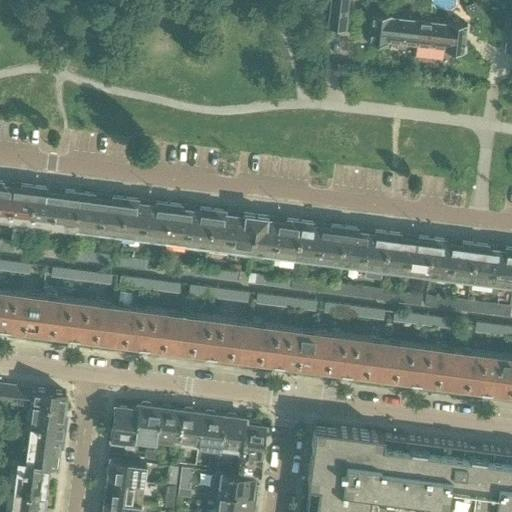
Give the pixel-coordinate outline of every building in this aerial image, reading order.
[(347,0),(331,0),(328,26),(344,28),(347,0)] [(387,40),(424,45),(428,20),(390,16),(391,15),(371,12),(368,41),(387,43),(387,40)] [(428,20),(424,45),(444,47),(444,50),(463,52),(467,24),(447,21),(447,22),(428,20)] [(0,216),(30,220),(34,186),(22,184),(21,186),(2,184),(2,181),(0,181),(0,216)] [(30,220),(75,226),(80,191),(65,189),(65,192),(46,189),(46,187),(34,186),(30,220)] [(75,226),(120,232),(125,197),(113,196),(112,198),(93,196),(94,193),(80,191),(75,226)] [(120,232),(164,238),(169,203),(156,201),(156,204),(137,201),(137,199),(125,197),(120,232)] [(164,238),(208,243),(212,209),(200,207),(200,209),(180,207),(181,205),(169,203),(164,238)] [(208,243),(252,249),(256,214),(244,213),(244,215),(224,213),(224,210),(212,209),(208,243)] [(252,249),(296,255),(299,223),(298,222),(298,220),(287,218),(287,221),(268,218),(268,216),(256,214),(252,249)] [(296,255),(339,260),(344,226),(332,224),(331,227),(312,224),(312,222),(301,220),(301,223),(299,223),(296,255)] [(339,260),(383,266),(387,231),(375,230),(375,232),(356,230),(356,227),(344,226),(339,260)] [(383,266),(427,272),(431,237),(419,235),(419,238),(399,235),(400,233),(387,231),(383,266)] [(427,272),(470,278),(475,243),(462,241),(462,244),(443,241),(443,239),(431,237),(427,272)] [(0,248),(28,252),(30,242),(0,238),(0,248)] [(28,252),(62,256),(63,247),(30,242),(28,252)] [(470,278),(511,283),(511,247),(506,247),(505,249),(486,247),(487,244),(475,243),(470,278)] [(74,258),(146,267),(147,260),(75,250),(74,258)] [(0,267),(29,272),(31,263),(0,258),(0,267)] [(166,270),(239,280),(240,272),(167,262),(166,270)] [(51,275),(111,282),(112,273),(53,266),(51,275)] [(239,280),(254,282),(255,274),(256,267),(247,266),(246,273),(240,272),(239,280)] [(254,282),(291,286),(292,279),(255,274),(254,282)] [(120,283),(179,291),(180,282),(121,275),(120,283)] [(291,286),(335,292),(336,283),(293,277),(292,279),(291,286)] [(336,283),(335,292),(421,303),(422,294),(336,283)] [(188,292),(248,300),(249,291),(190,284),(188,292)] [(0,325),(11,327),(16,290),(0,287),(0,325)] [(11,327),(38,331),(43,293),(16,290),(11,327)] [(256,301),(315,309),(316,300),(257,292),(256,301)] [(38,331),(74,336),(79,298),(43,293),(38,331)] [(425,304),(510,315),(511,305),(501,304),(426,294),(425,304)] [(501,304),(511,305),(511,298),(502,296),(501,304)] [(74,336),(108,340),(113,302),(79,298),(74,336)] [(324,310),(383,318),(384,309),(325,301),(324,310)] [(108,340),(142,344),(147,307),(113,302),(108,340)] [(142,344),(178,349),(182,311),(147,307),(142,344)] [(395,310),(393,319),(414,322),(423,323),(452,327),(454,318),(395,310)] [(178,349),(211,354),(216,316),(182,311),(178,349)] [(211,354),(245,358),(250,320),(216,316),(211,354)] [(245,358),(279,362),(284,325),(250,320),(245,358)] [(474,330),(511,334),(511,325),(475,321),(474,330)] [(279,362),(312,367),(317,329),(284,325),(279,362)] [(312,367),(346,371),(351,333),(317,329),(312,367)] [(346,371),(380,375),(385,338),(351,333),(346,371)] [(380,375),(415,380),(420,342),(385,338),(380,375)] [(415,380),(451,385),(455,347),(420,342),(415,380)] [(451,385),(481,389),(486,351),(455,347),(451,385)] [(511,354),(486,351),(481,389),(511,392),(511,354)] [(0,398),(32,402),(29,425),(63,429),(65,413),(63,413),(65,391),(0,382),(0,398)] [(134,435),(155,438),(159,406),(151,405),(149,402),(142,401),(140,403),(137,403),(137,407),(137,408),(134,435)] [(155,438),(176,441),(181,408),(172,407),(170,405),(164,404),(161,406),(159,406),(155,438)] [(133,445),(134,435),(137,408),(137,407),(115,405),(110,442),(133,445)] [(176,441),(198,444),(202,411),(193,410),(192,407),(185,406),(183,409),(181,408),(176,441)] [(198,444),(220,447),(224,414),(215,413),(213,410),(206,409),(204,412),(202,411),(198,444)] [(220,447),(240,449),(242,449),(245,418),(245,417),(237,416),(235,413),(228,412),(226,414),(224,414),(220,447)] [(242,449),(240,449),(239,459),(231,458),(230,468),(259,472),(265,425),(259,424),(260,420),(245,418),(242,449)] [(366,511),(370,490),(376,491),(377,490),(422,496),(420,507),(446,511),(446,510),(447,504),(493,510),(493,511),(511,511),(511,449),(314,424),(306,482),(309,482),(304,511),(366,511)] [(29,425),(25,455),(56,459),(58,443),(61,444),(63,429),(29,425)] [(144,457),(152,458),(153,449),(145,448),(144,457)] [(153,449),(152,458),(160,459),(161,450),(153,449)] [(17,457),(12,490),(44,494),(44,492),(47,491),(48,485),(45,483),(48,463),(56,464),(56,459),(25,455),(18,454),(17,457)] [(208,465),(217,466),(218,457),(209,456),(208,465)] [(108,476),(108,478),(143,482),(146,461),(110,457),(109,465),(107,467),(106,474),(108,476)] [(166,484),(167,484),(175,485),(177,465),(168,464),(166,484)] [(181,466),(179,487),(189,488),(192,467),(181,466)] [(220,480),(218,492),(256,497),(258,483),(253,482),(254,475),(218,471),(217,479),(220,480)] [(105,496),(104,497),(140,502),(143,482),(108,478),(107,485),(104,487),(103,493),(105,496)] [(175,485),(167,484),(164,505),(172,506),(175,485)] [(189,488),(179,487),(178,495),(190,496),(191,488),(189,488)] [(12,490),(9,511),(41,511),(42,505),(46,503),(46,497),(44,495),(44,494),(12,490)] [(218,492),(216,511),(220,511),(254,511),(256,497),(218,492)] [(104,509),(103,511),(139,511),(140,502),(104,497),(105,498),(102,500),(101,507),(104,509)]
